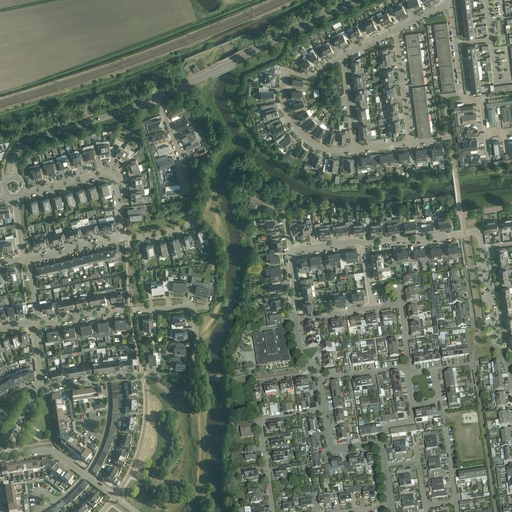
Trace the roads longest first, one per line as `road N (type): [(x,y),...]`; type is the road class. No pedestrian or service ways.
road 1 (residential): [(107,378),(191,377),(190,306),(34,323)]
road 2 (tertiary): [(156,99),(358,0)]
road 3 (residential): [(342,57),(310,76),(285,75),(284,104),(306,138),(354,151)]
road 4 (tertiary): [(11,178),(25,144),(156,99)]
road 5 (residential): [(121,238),(111,176),(22,192)]
road 6 (residential): [(323,410),(260,423),(271,511)]
